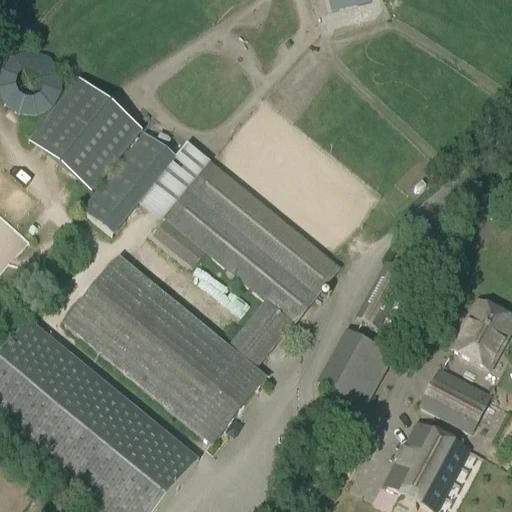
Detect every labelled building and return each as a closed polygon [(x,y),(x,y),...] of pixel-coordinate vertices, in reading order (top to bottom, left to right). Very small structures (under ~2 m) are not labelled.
[(370,6),(368,0),(326,0),(330,14),(370,6)] [(90,198),(141,136),(77,84),(27,146),(90,198)] [(159,222),(262,306),(226,350),(117,261),(60,330),(210,452),(267,383),(255,374),(290,330),(293,332),(339,273),(206,163),(159,222)] [(209,324),(218,311),(159,269),(150,282),(209,324)] [(386,270),(356,324),(378,335),(407,282),(386,270)] [(511,328),(479,310),(453,357),(488,377),(511,334),(511,328)] [(159,511),(197,467),(29,325),(0,359),(0,438),(87,511),(159,511)] [(317,389),(360,412),(388,361),(345,338),(317,389)] [(471,441),(489,408),(438,381),(420,414),(471,441)] [(386,494),(418,511),(435,511),(465,458),(420,433),(386,494)]
